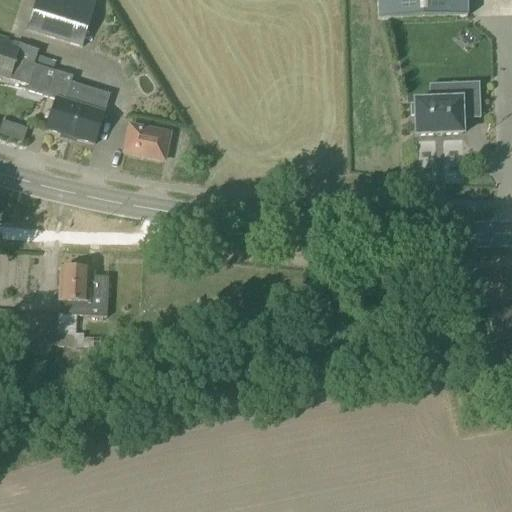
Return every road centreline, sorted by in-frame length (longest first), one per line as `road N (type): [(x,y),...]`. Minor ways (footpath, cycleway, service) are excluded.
road 1 (secondary): [(511,232),(309,230),(177,214)]
road 2 (secondary): [(177,214),(60,197),(0,174)]
road 3 (unclassified): [(0,232),(122,240)]
